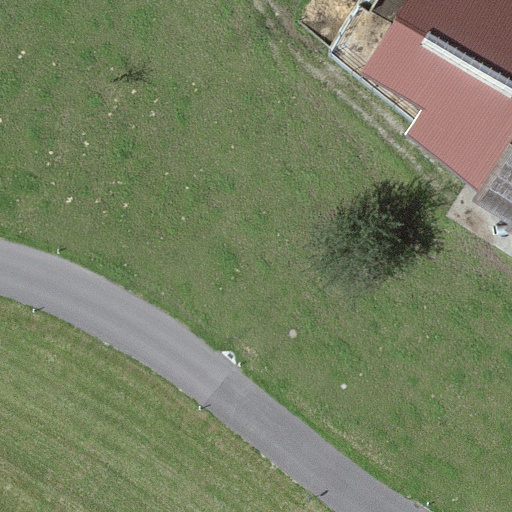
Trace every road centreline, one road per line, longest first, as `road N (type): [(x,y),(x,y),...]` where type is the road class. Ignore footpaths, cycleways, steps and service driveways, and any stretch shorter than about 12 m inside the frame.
road 1 (unclassified): [(381,511),(143,324),(0,261)]
road 2 (track): [(511,230),(458,196),(289,39),(262,0)]
